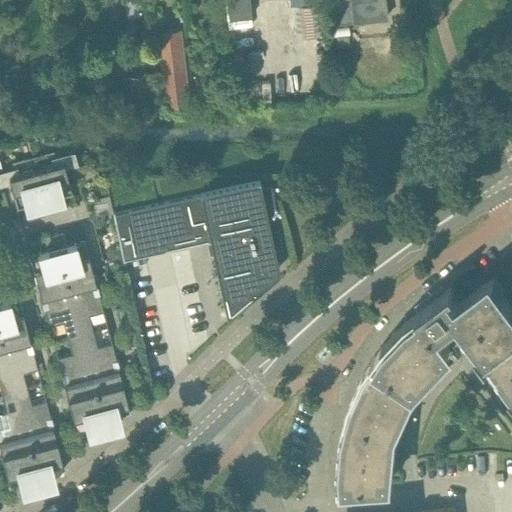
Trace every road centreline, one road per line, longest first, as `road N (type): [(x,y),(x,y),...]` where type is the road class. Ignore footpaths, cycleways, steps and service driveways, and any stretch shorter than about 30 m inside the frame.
road 1 (track): [(425,0),(436,98),(430,116),(413,124),(0,119)]
road 2 (tertiary): [(218,419),(383,265),(511,178)]
road 3 (residential): [(187,387),(33,511)]
road 4 (tertiary): [(116,511),(218,419)]
